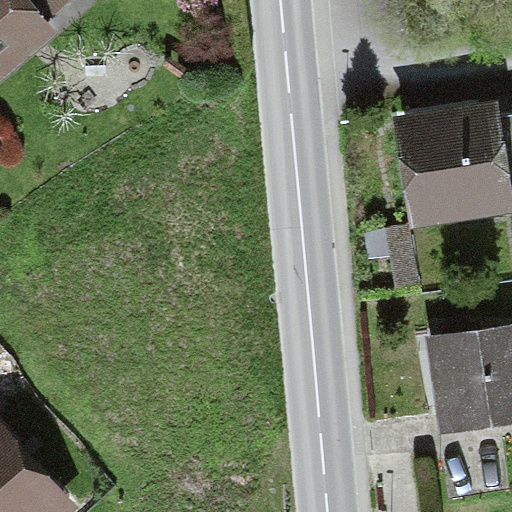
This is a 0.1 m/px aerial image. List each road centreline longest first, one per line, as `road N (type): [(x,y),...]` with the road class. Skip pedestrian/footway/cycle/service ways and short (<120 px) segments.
road 1 (secondary): [(287,78),(328,511)]
road 2 (residential): [(287,78),(511,48)]
